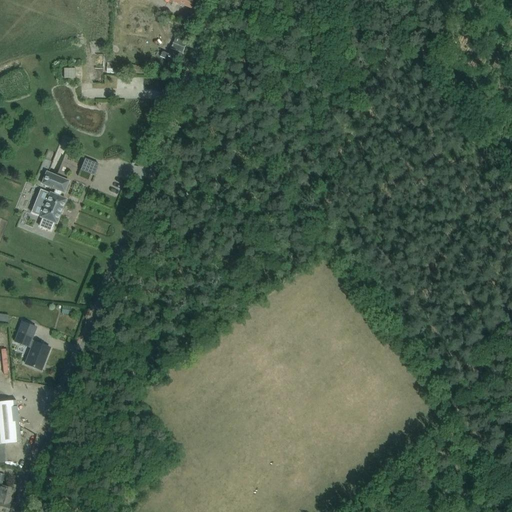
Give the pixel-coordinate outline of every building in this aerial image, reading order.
[(173,0),(173,2),(192,9),(195,0),(173,0)] [(75,69),(64,69),(64,79),(75,79),(75,69)] [(84,94),(83,85),(60,86),(60,94),(84,94)] [(86,171),(91,181),(107,171),(102,162),(86,171)] [(69,182),(46,173),(42,184),(56,190),(54,196),(50,194),(41,217),(44,219),(40,226),(50,230),(54,222),(56,223),(65,200),(59,198),(61,192),(64,193),(69,182)] [(0,321),(8,323),(9,316),(0,314),(0,321)] [(22,322),(14,342),(30,348),(24,365),(42,372),(51,348),(31,340),(37,328),(22,322)] [(0,444),(20,443),(16,401),(0,402),(0,444)] [(0,511),(9,511),(15,490),(6,487),(0,486),(0,485),(0,511)]
